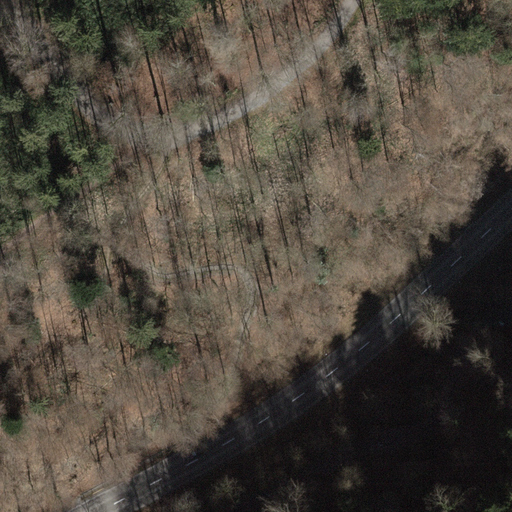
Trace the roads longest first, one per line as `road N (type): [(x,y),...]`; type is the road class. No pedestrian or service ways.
road 1 (secondary): [(511,206),(336,368),(198,463),(102,511)]
road 2 (track): [(352,0),(336,32),(273,89),(174,139),(99,113),(0,11)]
